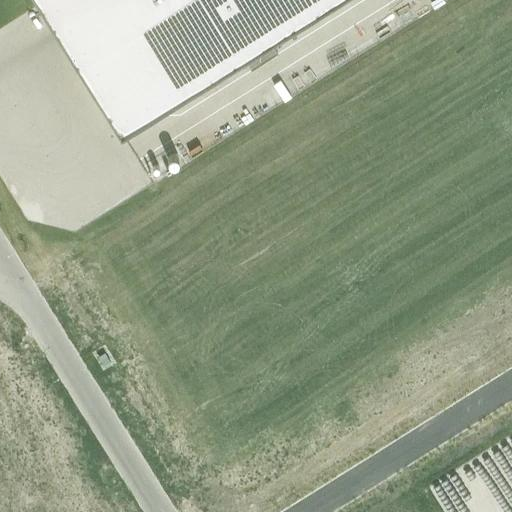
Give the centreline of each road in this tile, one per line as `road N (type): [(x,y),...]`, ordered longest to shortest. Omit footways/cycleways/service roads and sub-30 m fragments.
road 1 (unclassified): [(0,256),(159,511)]
road 2 (unclassified): [(511,384),(307,511)]
